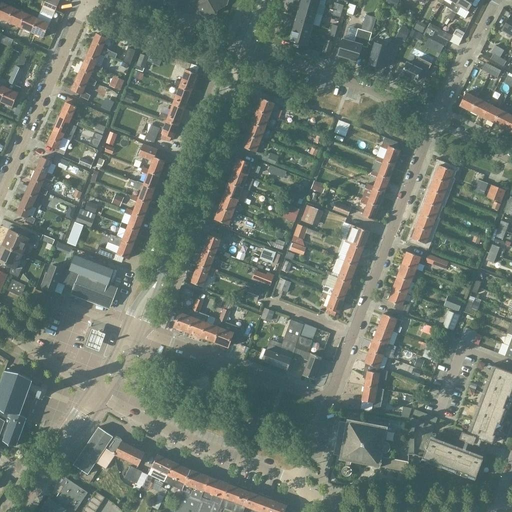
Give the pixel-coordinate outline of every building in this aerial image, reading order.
[(57,0),(45,0),(43,7),(54,12),(59,1),(57,0)] [(179,0),(176,10),(203,18),(212,13),(216,14),(218,10),(227,5),(228,0),(179,0)] [(315,14),(318,4),(305,0),(301,0),(299,9),(315,14)] [(390,0),(386,0),(383,6),(394,11),(398,4),(390,0)] [(443,0),(442,3),(448,7),(447,10),(451,12),(458,0),(443,0)] [(473,0),(458,0),(451,12),(448,18),(451,20),(455,15),(456,15),(457,13),(461,6),(467,10),(473,0)] [(0,18),(8,21),(14,8),(2,2),(0,6),(0,18)] [(343,5),(338,4),(334,3),(333,8),(337,9),(342,11),(343,5)] [(19,27),(26,13),(14,8),(8,21),(19,27)] [(312,24),(315,14),(299,9),(296,19),(312,24)] [(43,37),(49,23),(52,16),(41,11),(37,18),(31,32),(43,37)] [(31,32),(37,18),(26,13),(19,27),(31,32)] [(511,36),(511,15),(510,15),(501,30),(511,36)] [(309,35),(312,24),(296,19),(293,30),(309,35)] [(427,28),(423,35),(445,46),(448,40),(437,35),(438,33),(427,28)] [(354,43),(342,39),(338,55),(357,61),(361,45),(367,47),(371,33),(358,29),(354,43)] [(306,45),(309,35),(293,30),(289,41),(306,45)] [(437,35),(448,40),(450,41),(453,35),(440,30),(438,33),(437,35)] [(109,51),(103,46),(107,38),(96,33),(89,48),(100,53),(99,54),(107,58),(108,55),(115,59),(117,54),(109,51)] [(325,40),(322,52),(329,54),(333,42),(325,40)] [(383,68),(385,62),(392,64),(398,45),(390,43),(389,47),(375,43),(368,64),(370,64),(369,66),(376,68),(377,67),(383,68)] [(504,51),(498,47),(495,46),(491,52),(493,54),(490,59),(497,62),(500,57),(501,56),(504,51)] [(24,47),(17,56),(22,59),(29,50),(24,47)] [(95,63),(99,54),(100,53),(89,48),(83,62),(94,67),(93,68),(100,72),(102,67),(95,63)] [(135,50),(127,48),(122,62),(130,64),(135,50)] [(144,71),(145,68),(149,57),(140,54),(137,64),(135,68),(144,71)] [(407,62),(401,73),(416,81),(421,70),(427,73),(432,63),(418,57),(418,58),(419,58),(415,66),(407,62)] [(506,62),(500,58),(500,57),(497,62),(504,66),(506,62)] [(322,68),(323,59),(307,58),(306,68),(322,68)] [(89,77),(93,68),(94,67),(83,62),(77,76),(88,81),(87,83),(94,86),(96,81),(89,77)] [(490,74),(493,67),(486,63),(482,70),(490,74)] [(4,64),(1,72),(7,75),(11,67),(4,64)] [(6,88),(0,101),(12,107),(19,93),(12,90),(14,85),(18,81),(23,69),(16,66),(6,88)] [(493,67),(490,74),(497,78),(501,71),(493,67)] [(180,87),(191,91),(198,74),(186,70),(180,87)] [(27,83),(32,85),(36,76),(31,74),(27,83)] [(83,91),(87,83),(88,81),(77,76),(71,91),(81,95),(80,96),(88,100),(90,95),(83,91)] [(123,81),(112,77),(107,89),(118,93),(123,81)] [(185,108),(191,91),(180,87),(173,104),(185,108)] [(471,111),(478,98),(466,92),(459,105),(471,111)] [(110,109),(113,99),(106,97),(103,107),(110,109)] [(256,110),(270,116),(274,103),(261,98),(256,110)] [(482,117),(489,104),(478,98),(471,111),(482,117)] [(70,121),(69,123),(76,127),(78,122),(71,118),(76,107),(66,102),(60,116),(70,121)] [(286,109),(290,110),(295,112),(297,106),(288,103),(286,109)] [(178,125),(185,108),(173,104),(167,121),(178,125)] [(494,122),(501,110),(489,104),(482,117),(494,122)] [(265,128),(270,116),(256,110),(251,122),(265,128)] [(505,128),(511,115),(501,110),(494,122),(505,128)] [(60,116),(53,130),(64,135),(63,137),(70,140),(72,136),(76,127),(69,123),(70,121),(60,116)] [(174,138),(178,125),(167,121),(162,134),(161,138),(169,141),(171,137),(174,138)] [(260,140),(265,128),(251,122),(247,135),(260,140)] [(59,146),(63,137),(64,135),(53,130),(47,144),(57,149),(56,151),(64,154),(66,150),(59,146)] [(256,152),(260,140),(247,135),(242,147),(256,152)] [(384,160),(394,164),(400,150),(389,146),(389,145),(382,143),(381,147),(387,150),(384,159),(384,160)] [(159,175),(165,161),(154,157),(157,150),(143,144),(138,156),(152,161),(149,170),(149,171),(159,175)] [(66,170),(68,165),(69,163),(55,156),(52,163),(66,170)] [(384,160),(384,159),(377,156),(376,161),(382,163),(379,173),(378,174),(389,178),(394,164),(384,160)] [(45,176),(44,178),(52,181),(54,176),(47,172),(52,161),(42,157),(35,171),(45,176)] [(81,158),(79,164),(87,168),(90,161),(81,158)] [(247,176),(249,170),(258,174),(261,167),(257,166),(238,158),(233,171),(247,176)] [(434,177),(448,183),(453,170),(439,165),(434,177)] [(281,170),(270,166),(267,172),(278,176),(281,170)] [(149,170),(142,167),(141,172),(147,174),(144,184),(143,185),(154,189),(159,175),(149,171),(149,170)] [(378,174),(379,173),(372,170),(370,175),(377,177),(374,187),(373,188),(384,192),(389,178),(378,174)] [(41,186),(44,178),(45,176),(35,171),(29,185),(39,190),(38,192),(45,195),(48,190),(41,186)] [(233,171),(228,183),(242,188),(242,189),(248,191),(249,191),(253,179),(246,177),(247,176),(233,171)] [(444,195),(448,183),(434,177),(430,189),(444,195)] [(149,203),(154,189),(143,185),(144,184),(137,181),(137,182),(130,179),(127,185),(141,191),(139,198),(138,199),(149,203)] [(488,184),(477,179),(473,191),(484,194),(488,184)] [(242,189),(242,188),(228,183),(224,195),(238,200),(244,202),(248,191),(242,189)] [(367,184),(365,189),(372,191),(368,201),(368,202),(379,205),(384,192),(373,188),(374,187),(367,184)] [(34,201),(38,192),(39,190),(29,185),(23,199),(33,204),(32,206),(39,210),(41,205),(34,201)] [(506,190),(505,190),(491,185),(486,196),(501,203),(506,190)] [(439,207),(444,195),(430,189),(425,201),(439,207)] [(138,199),(139,198),(132,195),(130,200),(137,202),(133,211),(133,213),(144,217),(149,203),(138,199)] [(233,212),(238,200),(224,195),(219,207),(233,212)] [(368,202),(368,201),(362,198),(360,203),(366,205),(362,216),(373,220),(379,205),(368,202)] [(28,215),(32,206),(33,204),(23,199),(16,214),(26,218),(25,220),(33,223),(35,219),(28,215)] [(435,219),(439,207),(425,201),(421,213),(435,219)] [(336,202),(333,210),(348,215),(351,208),(336,202)] [(286,218),(294,221),(299,210),(287,205),(284,213),(287,214),(286,218)] [(307,205),(301,220),(308,223),(313,225),(317,226),(320,218),(323,211),(313,208),(307,205)] [(231,219),(233,212),(219,207),(215,220),(228,225),(228,227),(233,229),(236,221),(231,219)] [(133,213),(133,211),(127,209),(125,213),(132,216),(128,225),(128,227),(139,231),(144,217),(133,213)] [(430,231),(435,219),(421,213),(416,226),(430,231)] [(94,221),(80,215),(77,222),(92,227),(93,225),(94,221)] [(506,231),(509,223),(501,220),(498,228),(506,231)] [(280,227),(290,231),(292,224),(282,221),(280,227)] [(128,227),(128,225),(121,223),(120,227),(126,230),(123,239),(122,240),(134,244),(139,231),(128,227)] [(303,239),(307,228),(297,224),(293,236),(303,239)] [(352,225),(345,242),(351,244),(363,249),(369,231),(352,225)] [(425,243),(430,231),(416,226),(411,238),(425,243)] [(503,239),(506,231),(498,228),(495,236),(503,239)] [(23,254),(26,246),(28,242),(36,245),(40,236),(25,229),(22,235),(9,230),(2,245),(23,254)] [(204,248),(216,253),(220,239),(222,235),(212,232),(211,236),(209,235),(204,248)] [(128,259),(134,244),(122,240),(123,239),(111,234),(105,249),(105,250),(114,254),(117,255),(128,259)] [(52,245),(54,240),(42,235),(40,240),(52,245)] [(290,250),(295,252),(303,255),(306,248),(293,243),(290,250)] [(356,266),(363,249),(351,244),(345,261),(356,266)] [(497,255),(500,247),(492,244),(489,252),(497,255)] [(23,254),(2,245),(0,249),(0,261),(3,263),(0,269),(18,277),(23,267),(18,265),(23,254)] [(105,250),(105,249),(98,247),(96,253),(112,260),(114,254),(105,250)] [(209,269),(216,253),(204,248),(198,265),(209,269)] [(259,258),(272,263),(276,253),(264,248),(259,258)] [(401,264),(415,269),(420,257),(406,251),(401,264)] [(493,263),(497,255),(489,252),(486,260),(493,263)] [(424,262),(438,267),(438,266),(439,267),(441,261),(440,261),(441,259),(427,254),(424,262)] [(57,282),(73,288),(72,293),(109,307),(117,288),(107,284),(113,269),(75,255),(69,271),(53,265),(50,273),(48,272),(48,273),(46,272),(40,286),(54,292),(57,282)] [(350,283),(356,266),(345,261),(338,278),(350,283)] [(411,281),(415,269),(401,264),(397,276),(411,281)] [(198,265),(191,282),(203,287),(208,273),(213,275),(215,272),(209,269),(198,265)] [(268,275),(257,271),(258,271),(248,268),(245,276),(265,282),(268,275)] [(406,293),(411,281),(397,276),(392,288),(406,293)] [(276,288),(282,291),(287,292),(291,282),(280,278),(276,288)] [(344,300),(350,283),(338,278),(334,289),(325,285),(322,292),(332,295),(344,300)] [(21,296),(26,285),(12,279),(7,290),(21,296)] [(257,301),(260,291),(250,287),(246,297),(257,301)] [(404,300),(406,293),(392,288),(388,300),(400,305),(398,309),(407,313),(411,303),(404,300)] [(39,294),(37,301),(46,303),(47,296),(39,294)] [(339,313),(344,300),(332,295),(327,308),(326,313),(335,316),(336,312),(339,313)] [(466,305),(471,307),(471,308),(476,310),(480,299),(471,295),(466,305)] [(203,301),(199,300),(197,299),(194,305),(201,307),(203,301)] [(199,313),(199,312),(201,307),(194,305),(192,311),(189,310),(187,315),(180,312),(174,327),(188,332),(195,312),(199,313)] [(445,305),(444,310),(458,314),(460,308),(445,305)] [(471,308),(471,307),(466,305),(464,311),(474,315),(476,310),(471,308)] [(264,308),(260,318),(270,322),(274,312),(264,308)] [(221,315),(227,317),(230,311),(223,309),(221,315)] [(199,312),(199,313),(195,312),(188,332),(201,337),(206,322),(209,316),(199,312)] [(383,314),(378,326),(392,331),(397,333),(402,320),(383,314)] [(206,322),(201,337),(214,342),(220,327),(222,322),(225,323),(227,317),(221,315),(219,320),(215,319),(213,325),(206,322)] [(282,343),(274,363),(287,368),(292,355),(299,336),(303,324),(290,319),(282,343)] [(214,342),(228,347),(230,342),(237,344),(242,331),(235,328),(235,327),(225,323),(222,322),(220,327),(214,342)] [(429,337),(431,329),(421,325),(418,334),(429,337)] [(392,331),(378,326),(374,338),(387,343),(392,331)] [(482,335),(476,333),(477,331),(465,327),(460,339),(472,343),(478,345),(482,335)] [(90,332),(84,349),(98,354),(104,337),(90,332)] [(298,357),(308,361),(311,353),(307,352),(312,341),(299,336),(295,347),(292,355),(295,356),(294,358),(297,359),(298,357)] [(396,346),(387,343),(374,338),(369,350),(383,355),(385,349),(388,350),(392,350),(394,351),(396,346)] [(271,362),(274,363),(282,343),(270,339),(268,345),(267,349),(263,348),(259,358),(271,363),(271,362)] [(308,361),(303,375),(314,379),(322,357),(324,349),(319,347),(316,355),(311,353),(308,361)] [(378,368),(383,355),(369,350),(364,362),(365,363),(370,365),(377,367),(378,368)] [(377,367),(370,365),(365,363),(362,377),(366,378),(364,385),(376,388),(378,378),(386,380),(387,371),(378,368),(377,367)] [(511,372),(495,366),(469,434),(462,431),(459,438),(464,440),(470,442),(468,445),(481,450),(485,440),(492,443),(495,436),(498,437),(503,424),(500,423),(505,409),(508,410),(511,400),(511,396),(510,396),(511,390),(511,372)] [(0,438),(3,440),(3,441),(9,445),(17,446),(27,418),(20,414),(29,390),(38,393),(37,397),(39,399),(43,399),(48,386),(45,384),(42,384),(40,387),(31,384),(32,381),(19,372),(4,370),(0,382),(0,438)] [(376,388),(364,385),(362,400),(373,402),(371,410),(382,412),(383,407),(380,406),(383,389),(376,388)] [(414,408),(412,414),(435,423),(437,417),(414,408)] [(407,453),(413,453),(414,428),(415,424),(422,427),(424,422),(411,416),(407,426),(407,453)] [(385,441),(388,426),(346,419),(346,422),(339,421),(333,454),(340,455),(339,459),(346,460),(346,466),(345,466),(344,467),(343,468),(342,469),(342,470),(342,471),(342,472),(342,473),(343,474),(344,474),(344,475),(345,475),(346,476),(347,476),(348,476),(349,476),(349,475),(350,475),(351,474),(351,473),(352,473),(352,472),(352,471),(352,470),(352,469),(351,468),(351,467),(350,466),(351,461),(380,467),(380,466),(407,471),(408,461),(387,457),(388,452),(387,451),(389,449),(390,445),(389,444),(388,443),(388,442),(387,442),(386,441),(385,441)] [(429,438),(434,425),(428,423),(418,448),(424,451),(421,458),(429,460),(428,463),(440,468),(441,465),(455,470),(454,473),(466,478),(467,475),(474,478),(482,458),(429,438)] [(74,465),(88,474),(105,448),(115,452),(114,453),(139,465),(145,452),(121,441),(121,442),(112,438),(113,436),(99,427),(74,465)] [(164,481),(174,461),(158,453),(148,474),(146,479),(142,486),(148,488),(151,482),(153,476),(164,481)] [(183,490),(191,469),(174,461),(164,481),(183,490)] [(143,471),(131,466),(125,477),(137,483),(143,471)] [(196,511),(199,503),(209,476),(191,469),(183,490),(174,511),(196,511)] [(218,511),(219,510),(229,484),(218,479),(209,476),(199,503),(196,511),(218,511)] [(88,492),(71,481),(68,479),(68,480),(65,479),(63,482),(64,486),(56,497),(59,499),(66,504),(76,511),(88,492)] [(250,490),(237,485),(236,487),(229,484),(219,510),(218,511),(242,511),(250,492),(249,491),(250,490)] [(162,487),(158,494),(152,506),(157,509),(164,496),(167,489),(162,487)] [(93,496),(102,502),(105,497),(96,491),(93,496)] [(271,498),(258,493),(258,494),(250,492),(242,511),(266,511),(272,500),(270,499),(271,498)] [(99,507),(102,502),(93,496),(90,501),(99,507)] [(59,499),(57,503),(49,498),(41,509),(45,511),(65,511),(67,509),(64,507),(66,504),(59,499)] [(288,504),(279,501),(279,502),(272,500),(266,511),(283,511),(285,510),(286,506),(287,506),(288,504)] [(96,511),(99,507),(90,501),(87,505),(96,511)]
